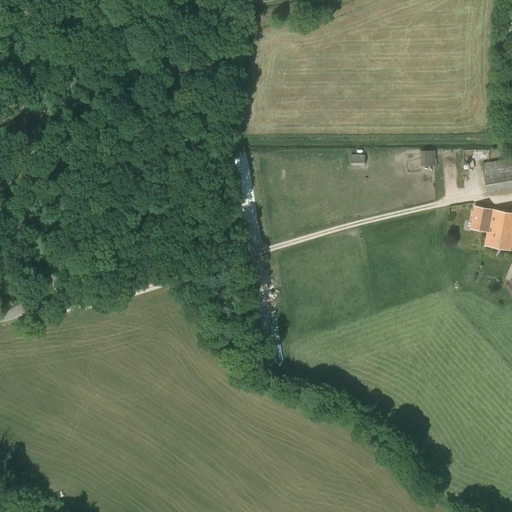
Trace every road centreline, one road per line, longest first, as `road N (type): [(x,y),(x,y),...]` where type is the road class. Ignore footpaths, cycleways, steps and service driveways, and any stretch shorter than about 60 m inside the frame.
road 1 (track): [(511,198),(442,203),(76,308),(26,312)]
road 2 (tertiary): [(0,320),(35,305),(52,269),(72,0)]
road 3 (track): [(236,137),(511,133)]
